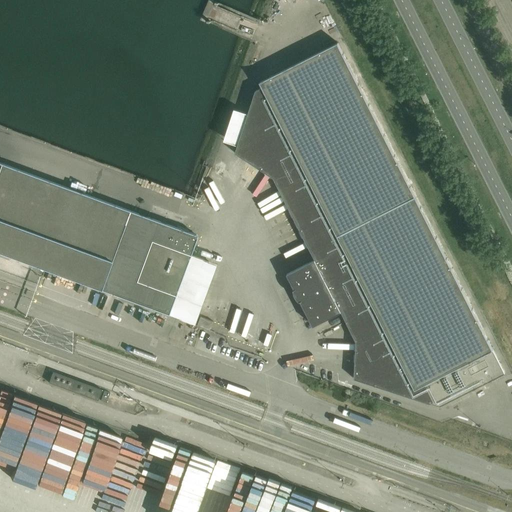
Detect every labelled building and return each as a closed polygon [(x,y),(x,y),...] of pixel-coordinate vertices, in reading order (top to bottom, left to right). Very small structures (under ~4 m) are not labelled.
[(256,91),(248,114),(236,153),(274,179),(315,260),(287,274),(295,289),(294,290),(294,291),(295,293),(295,294),(296,296),(296,297),(297,298),(298,299),(299,300),(300,301),(301,301),(314,326),(341,312),(356,342),(354,379),(430,404),(433,402),(434,404),(441,406),(505,374),(338,43),(260,83),(263,88),(256,91)] [(197,235),(0,163),(0,253),(80,283),(168,315),(197,235)] [(210,330),(214,322),(201,317),(198,326),(210,330)] [(98,401),(102,390),(53,372),(49,383),(98,401)] [(106,403),(110,393),(104,391),(101,401),(106,403)]
